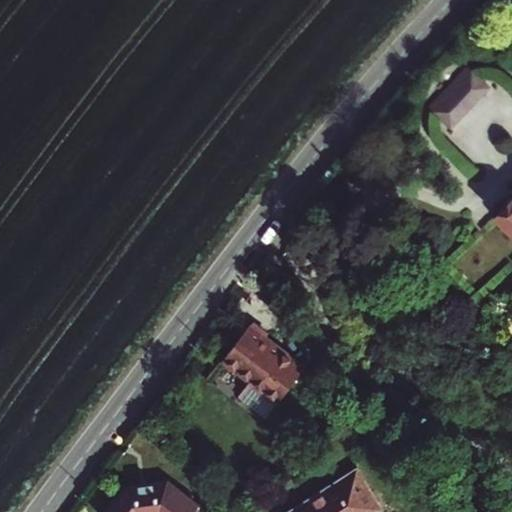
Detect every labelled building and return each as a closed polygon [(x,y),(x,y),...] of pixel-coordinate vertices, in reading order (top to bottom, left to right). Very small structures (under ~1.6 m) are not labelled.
[(491,84),(469,64),(450,84),(471,105),(491,84)] [(471,105),(450,84),(430,104),(452,125),(471,105)] [(511,198),(510,199),(502,207),(501,212),(499,214),(511,227),(511,198)] [(241,392),(270,414),(305,367),(265,336),(268,332),(254,321),(251,325),(250,324),(221,361),(248,382),(241,392)] [(357,471),(291,511),(372,511),(380,507),(357,471)] [(126,486),(105,511),(194,511),(200,504),(169,481),(126,486)]
